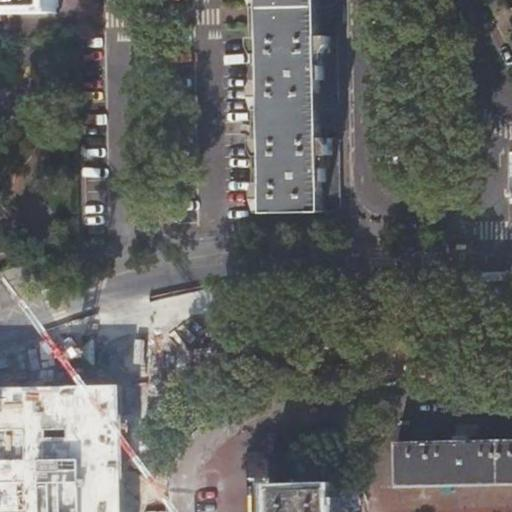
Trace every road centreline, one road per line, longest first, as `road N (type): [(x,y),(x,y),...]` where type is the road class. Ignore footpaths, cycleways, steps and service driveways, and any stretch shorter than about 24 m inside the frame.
road 1 (residential): [(493,210),(380,205),(366,188),(357,0)]
road 2 (residential): [(109,0),(113,294)]
road 3 (residential): [(496,262),(212,272)]
road 4 (residential): [(212,272),(205,0)]
road 5 (residential): [(113,294),(0,336)]
